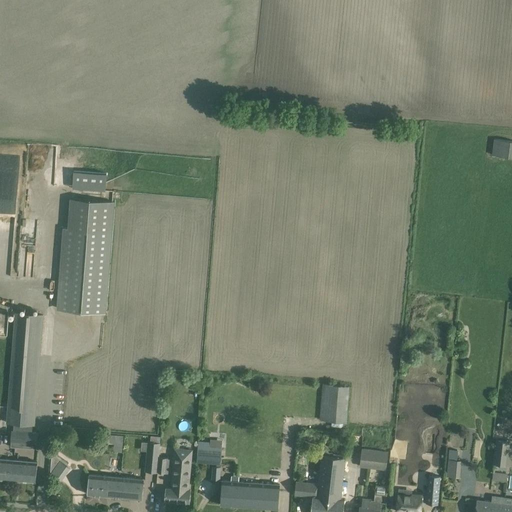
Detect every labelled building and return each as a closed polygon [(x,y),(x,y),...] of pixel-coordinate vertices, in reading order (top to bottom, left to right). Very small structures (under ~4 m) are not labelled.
[(511,140),(495,139),(494,155),(511,155),(511,140)] [(0,171),(20,172),(20,155),(0,154),(0,171)] [(0,172),(0,185),(18,185),(18,173),(0,172)] [(71,227),(65,227),(60,308),(110,311),(117,200),(73,197),(71,227)] [(19,276),(26,276),(27,260),(20,259),(19,276)] [(37,271),(35,271),(35,280),(45,280),(45,267),(38,267),(37,271)] [(35,425),(44,314),(15,312),(7,423),(35,425)] [(343,408),(352,408),(352,384),(323,383),(322,419),(342,420),(343,408)] [(397,415),(396,427),(397,427),(406,428),(407,416),(398,415),(397,415)] [(12,430),(11,442),(37,444),(38,432),(12,430)] [(496,440),(493,464),(507,465),(510,442),(496,440)] [(198,441),(196,462),(216,464),(216,466),(213,466),(212,480),(220,480),(222,447),(210,446),(210,442),(198,441)] [(160,443),(148,442),(146,451),(145,472),(157,473),(160,443)] [(165,501),(189,503),(190,490),(188,490),(192,450),(175,448),(171,488),(166,488),(165,501)] [(386,470),(389,451),(362,448),(360,466),(386,470)] [(450,449),(449,476),(460,476),(460,449),(450,449)] [(58,463),(65,468),(69,463),(52,451),(51,473),(58,463)] [(342,511),(343,507),(344,500),(340,499),(345,458),(322,455),(319,484),(296,481),(295,494),(313,497),(311,511),(342,511)] [(169,458),(159,457),(158,472),(166,472),(166,465),(168,465),(169,458)] [(0,478),(13,480),(16,480),(18,460),(17,460),(17,458),(15,458),(15,460),(0,458),(0,478)] [(18,460),(16,480),(36,482),(38,462),(18,460)] [(508,472),(493,470),(492,479),(506,481),(507,475),(508,473),(508,472)] [(142,499),(142,489),(143,479),(89,474),(88,494),(142,499)] [(437,504),(440,476),(429,475),(426,503),(437,504)] [(222,480),(221,505),(278,509),(280,484),(222,480)] [(360,509),(359,511),(379,511),(379,509),(381,495),(387,495),(388,486),(376,485),(375,494),(374,500),(371,500),(363,499),(362,507),(360,507),(360,509)] [(398,492),(397,511),(405,511),(420,511),(422,494),(412,493),(411,494),(398,492)] [(477,498),(475,511),(501,511),(504,497),(492,495),(491,501),(477,498)] [(511,511),(511,497),(504,497),(501,511),(511,511)]
